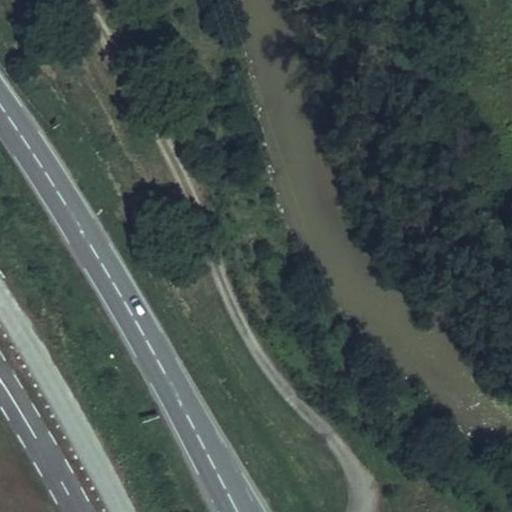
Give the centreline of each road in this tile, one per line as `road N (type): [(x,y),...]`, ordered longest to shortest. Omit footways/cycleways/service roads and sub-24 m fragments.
road 1 (track): [(358,511),(366,475),(230,296),(188,171),(81,0)]
road 2 (secondary): [(236,511),(38,158),(0,108)]
